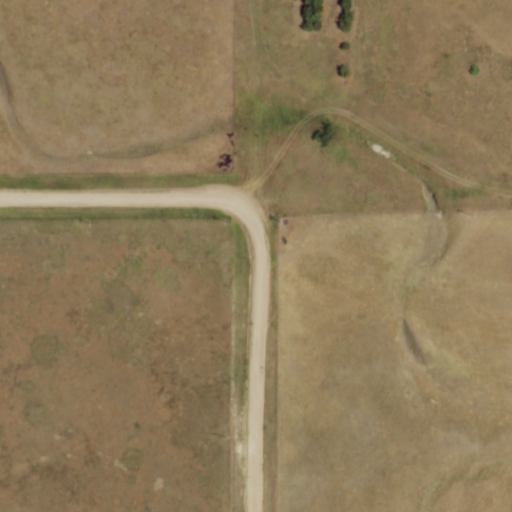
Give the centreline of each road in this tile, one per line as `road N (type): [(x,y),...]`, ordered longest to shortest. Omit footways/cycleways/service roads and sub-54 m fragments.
road 1 (residential): [(252,511),(259,249),(250,213),(238,203)]
road 2 (residential): [(0,196),(203,195),(238,203)]
